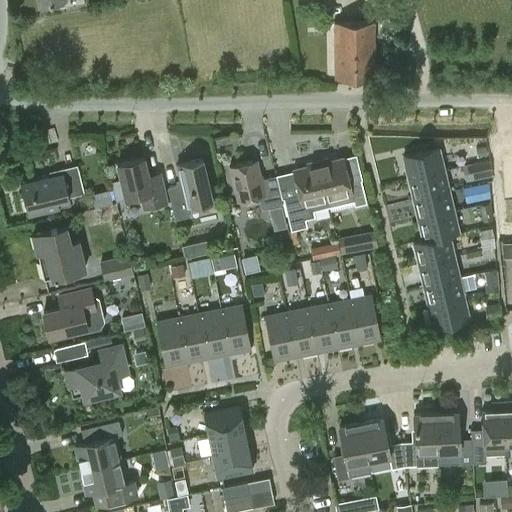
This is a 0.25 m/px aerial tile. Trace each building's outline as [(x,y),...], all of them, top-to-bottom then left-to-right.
[(334,78),(375,77),(374,20),(333,20),(334,78)] [(408,177),(443,168),(438,147),(403,155),(408,177)] [(144,207),(167,202),(161,178),(150,181),(144,157),(117,164),(125,198),(141,194),(144,207)] [(328,158),(317,160),(329,206),(353,200),(355,205),(367,202),(361,179),(349,182),(343,157),(329,160),(328,158)] [(448,167),(452,182),(490,173),(486,157),(448,167)] [(188,205),(212,199),(202,158),(177,164),(181,180),(178,184),(168,186),(175,219),(190,215),(188,205)] [(255,159),(227,166),(236,201),(259,196),(262,209),(282,204),(275,175),(260,179),(255,159)] [(329,206),(317,160),(307,163),(307,166),(293,169),(299,194),(283,198),(291,231),(307,227),(305,217),(315,215),(313,209),(329,206)] [(449,190),(443,168),(408,177),(414,198),(449,190)] [(47,176),(19,183),(27,214),(58,206),(70,204),(68,197),(83,193),(77,169),(59,173),(47,176)] [(483,179),(459,186),(463,201),(488,194),(483,179)] [(454,211),(449,190),(414,198),(419,219),(454,211)] [(268,208),(271,220),(275,219),(277,228),(286,226),(281,205),(268,208)] [(459,232),(454,211),(419,219),(423,239),(424,240),(449,234),(459,232)] [(44,278),(85,268),(78,239),(70,241),(66,225),(33,233),(44,278)] [(308,242),(311,258),(374,245),(371,229),(308,242)] [(424,240),(423,239),(414,242),(419,264),(454,256),(449,234),(424,240)] [(501,255),(511,254),(511,239),(499,241),(501,255)] [(188,272),(235,266),(234,252),(186,258),(188,272)] [(128,253),(99,260),(104,280),(133,273),(128,253)] [(459,277),(454,256),(419,264),(424,285),(459,277)] [(157,265),(160,297),(172,296),(170,273),(184,272),(183,263),(157,265)] [(493,268),(472,271),(475,291),(496,287),(493,268)] [(464,298),(459,277),(424,285),(429,306),(464,298)] [(61,307),(43,311),(50,336),(86,328),(86,329),(98,326),(102,318),(97,296),(91,292),(90,287),(67,293),(58,295),(61,307)] [(372,294),(350,299),(359,342),(381,338),(372,294)] [(469,319),(464,298),(429,306),(434,327),(469,319)] [(350,299),(329,303),(338,347),(359,342),(350,299)] [(482,302),(482,315),(501,315),(501,303),(482,302)] [(329,303),(308,307),(316,351),(338,347),(329,303)] [(242,304),(221,308),(230,352),(251,348),(242,304)] [(308,307),(286,311),(295,355),(316,351),(308,307)] [(221,308),(199,313),(208,356),(230,352),(221,308)] [(295,355),(286,311),(265,316),(274,359),(295,355)] [(199,313),(178,317),(187,361),(208,356),(199,313)] [(187,361),(178,317),(156,321),(165,365),(187,361)] [(70,346),(73,358),(87,355),(84,343),(70,346)] [(115,375),(127,372),(121,344),(99,349),(102,361),(66,370),(72,396),(84,393),(85,397),(119,389),(115,375)] [(511,408),(510,407),(510,403),(502,404),(505,455),(511,454),(511,408)] [(471,438),(472,462),(485,461),(485,457),(505,456),(505,455),(502,404),(495,404),(495,408),(493,411),(482,411),(483,430),(470,431),(471,438)] [(209,434),(244,426),(240,405),(204,412),(209,434)] [(459,463),(472,462),(471,438),(459,439),(458,411),(436,412),(438,451),(458,450),(459,463)] [(438,451),(436,412),(414,413),(415,441),(401,442),(404,466),(417,465),(417,464),(438,463),(438,451)] [(383,417),(361,421),(369,460),(389,456),(392,468),(404,466),(401,442),(388,444),(383,417)] [(90,441),(75,444),(81,468),(121,459),(115,436),(122,434),(119,419),(87,427),(90,441)] [(371,472),(369,460),(361,421),(339,426),(345,453),(333,456),(338,479),(371,472)] [(209,434),(213,455),(248,448),(244,426),(209,434)] [(253,470),(248,448),(213,455),(217,477),(253,470)] [(121,459),(81,468),(87,492),(93,491),(96,504),(105,502),(137,495),(133,480),(126,482),(121,459)] [(177,494),(188,492),(185,477),(174,479),(177,494)] [(480,478),(481,494),(505,493),(504,477),(480,478)] [(221,486),(224,499),(249,494),(247,482),(221,486)] [(249,494),(224,499),(226,511),(252,507),(249,494)] [(511,506),(511,495),(500,497),(501,508),(511,506)] [(397,504),(397,511),(415,511),(415,503),(397,504)] [(457,511),(473,511),(473,503),(458,504),(457,511)]
